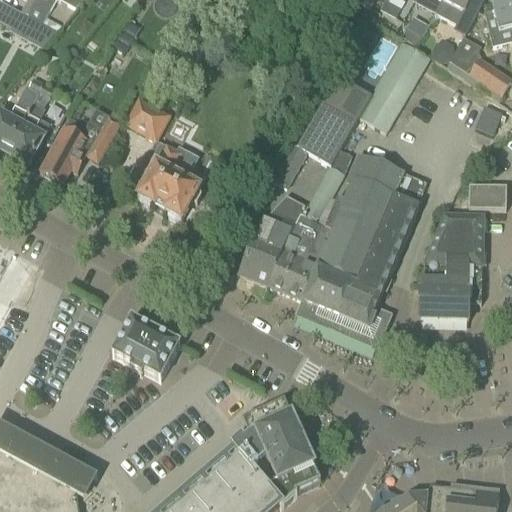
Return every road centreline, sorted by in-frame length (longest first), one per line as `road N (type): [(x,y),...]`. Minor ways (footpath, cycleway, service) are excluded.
road 1 (tertiary): [(387,420),(0,202)]
road 2 (tertiary): [(387,420),(430,442),(511,430)]
